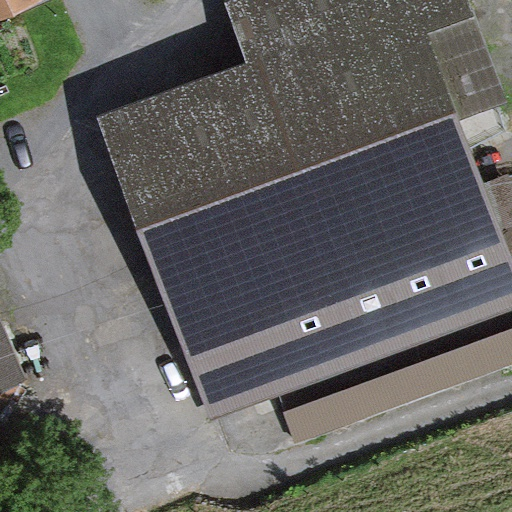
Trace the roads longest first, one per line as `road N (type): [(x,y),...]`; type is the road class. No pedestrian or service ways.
road 1 (track): [(511,384),(260,477),(115,492)]
road 2 (track): [(13,236),(96,75),(173,30),(190,0)]
road 3 (track): [(115,492),(13,236)]
